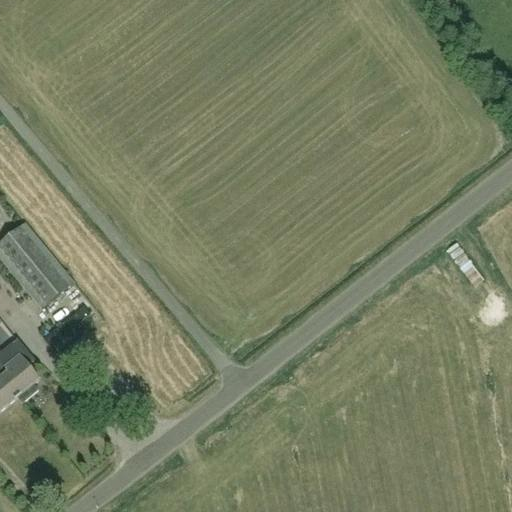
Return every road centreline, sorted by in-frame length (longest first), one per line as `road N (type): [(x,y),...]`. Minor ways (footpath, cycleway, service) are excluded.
road 1 (unclassified): [(88,511),(511,180)]
road 2 (unknown): [(0,101),(238,394)]
